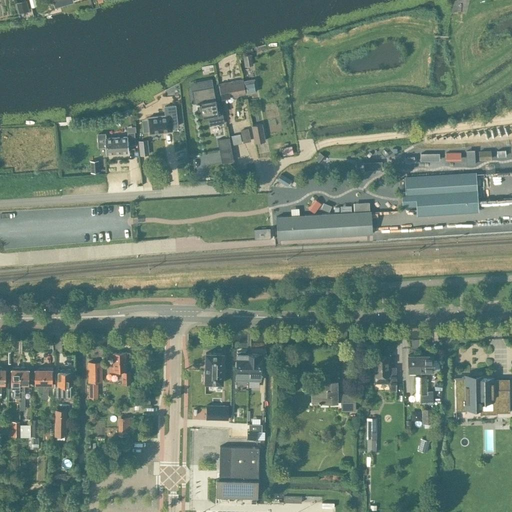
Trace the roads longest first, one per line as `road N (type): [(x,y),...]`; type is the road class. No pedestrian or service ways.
road 1 (tertiary): [(177,315),(511,308)]
road 2 (unclassified): [(0,204),(258,189)]
road 3 (unclassified): [(172,511),(177,315)]
road 4 (tertiary): [(0,321),(177,315)]
